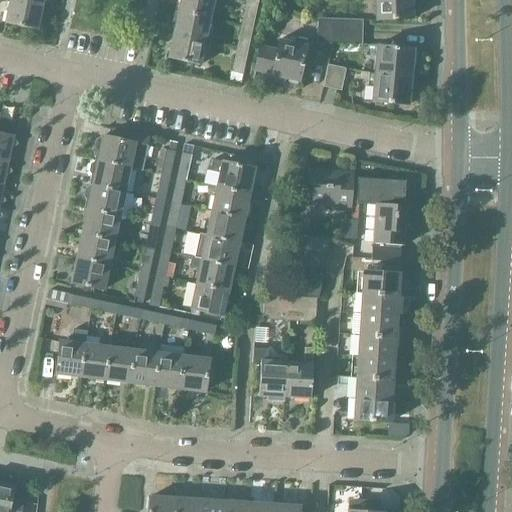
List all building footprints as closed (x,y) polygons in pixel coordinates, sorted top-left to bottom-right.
[(41,7),(10,0),(5,24),(36,31),(41,7)] [(180,0),(178,12),(209,19),(213,0),(180,0)] [(411,0),(374,0),(376,21),(412,20),(411,0)] [(241,26),(252,28),(257,5),(246,2),(241,26)] [(178,12),(173,35),(204,42),(209,19),(178,12)] [(316,44),(331,44),(332,32),(332,19),(317,19),(316,44)] [(332,19),(332,32),(362,33),(362,20),(332,19)] [(236,49),(247,51),(252,28),(241,26),(236,49)] [(332,32),(331,44),(361,45),(362,33),(332,32)] [(204,42),(173,35),(168,59),(199,66),(204,42)] [(278,83),(281,84),(284,84),(286,83),(287,80),(301,83),(308,47),(280,41),(278,51),(261,48),(256,71),(273,75),(272,77),(277,78),(277,81),(278,83)] [(377,46),(374,74),(410,77),(413,49),(377,46)] [(247,51),(236,49),(231,73),(242,75),(247,51)] [(322,88),(340,91),(345,69),(327,66),(322,88)] [(373,87),(371,102),(407,106),(410,77),(374,74),(368,73),(367,87),(373,87)] [(11,122),(5,121),(2,133),(8,134),(11,122)] [(97,161),(129,168),(141,171),(149,137),(117,130),(115,139),(102,137),(102,139),(99,138),(95,140),(94,147),(96,151),(99,152),(97,161)] [(0,155),(9,157),(10,149),(17,144),(13,138),(13,136),(8,134),(2,133),(0,132),(0,155)] [(160,175),(170,177),(175,153),(165,151),(165,154),(159,152),(156,166),(162,167),(160,175)] [(176,178),(186,181),(191,156),(182,154),(176,178)] [(0,184),(2,185),(4,176),(11,172),(7,165),(9,157),(0,155),(0,184)] [(254,169),(212,160),(209,171),(220,173),(216,187),(248,194),(254,169)] [(92,186),(124,193),(129,168),(97,161),(97,163),(94,162),(90,165),(89,171),(91,175),(94,176),(92,186)] [(350,211),(351,203),(352,181),(353,172),(307,169),(306,186),(312,186),(310,209),(350,211)] [(155,199),(165,201),(170,177),(160,175),(155,199)] [(176,178),(171,203),(181,205),(186,181),(176,178)] [(351,203),(374,205),(374,204),(403,206),(404,184),(371,182),(371,180),(357,179),(357,181),(352,181),(351,203)] [(92,186),(87,210),(119,217),(124,193),(92,186)] [(248,194),(216,187),(211,211),(243,218),(248,194)] [(155,199),(150,223),(159,226),(165,201),(155,199)] [(181,205),(171,203),(166,227),(176,229),(181,205)] [(409,206),(403,206),(374,204),(374,205),(370,261),(399,263),(400,246),(403,246),(405,227),(408,227),(409,206)] [(87,210),(81,234),(113,241),(119,217),(87,210)] [(238,242),(243,218),(211,211),(206,236),(238,242)] [(144,248),(154,250),(159,226),(150,223),(144,248)] [(166,227),(160,251),(170,253),(176,229),(166,227)] [(81,234),(76,258),(108,265),(113,241),(81,234)] [(206,236),(201,260),(233,267),(238,242),(206,236)] [(302,236),(301,249),(326,254),(329,242),(329,241),(310,237),(302,236)] [(139,272),(149,274),(154,250),(144,248),(139,272)] [(155,275),(165,277),(170,253),(160,251),(155,275)] [(108,265),(76,258),(71,283),(103,290),(108,265)] [(227,291),(233,267),(201,260),(192,258),(190,267),(199,269),(196,284),(227,291)] [(397,295),(398,274),(362,271),(361,293),(397,295)] [(149,274),(139,272),(133,298),(143,300),(149,274)] [(308,273),(303,295),(318,299),(322,276),(308,273)] [(165,277),(155,275),(149,301),(159,303),(165,277)] [(222,316),(227,291),(196,284),(190,309),(222,316)] [(395,316),(397,295),(361,293),(360,314),(395,316)] [(67,304),(91,309),(93,300),(68,295),(67,304)] [(316,299),(264,296),(263,320),(276,320),(277,301),(290,302),(289,309),(315,311),(316,299)] [(93,300),(91,309),(116,315),(117,306),(93,300)] [(277,301),(276,320),(315,323),(315,311),(289,309),(290,302),(277,301)] [(116,315),(140,320),(142,311),(117,306),(116,315)] [(140,320),(164,325),(166,316),(142,311),(140,320)] [(394,338),(395,316),(360,314),(358,335),(394,338)] [(166,316),(164,325),(188,330),(190,321),(166,316)] [(190,321),(188,330),(213,335),(215,326),(190,321)] [(393,359),(394,338),(358,335),(357,356),(393,359)] [(55,374),(81,377),(85,345),(59,342),(55,374)] [(81,377),(105,380),(109,348),(85,345),(81,377)] [(105,380),(130,383),(134,351),(109,348),(105,380)] [(283,397),(284,397),(287,362),(267,361),(267,349),(253,348),(252,365),(260,366),(258,395),(268,396),(268,400),(283,401),(283,397)] [(130,383),(154,386),(158,354),(134,351),(130,383)] [(154,386),(179,389),(183,357),(158,354),(154,386)] [(391,380),(393,359),(357,356),(355,378),(391,380)] [(183,357),(179,389),(204,392),(208,360),(183,357)] [(287,362),(284,397),(310,399),(312,363),(287,362)] [(390,401),(391,380),(355,378),(354,399),(390,401)] [(354,399),(352,421),(388,423),(390,401),(354,399)] [(0,484),(0,511),(21,511),(24,499),(12,497),(14,487),(0,484)] [(173,511),(174,499),(149,497),(147,511),(173,511)] [(173,511),(198,511),(199,500),(174,499),(173,511)] [(198,511),(223,511),(224,502),(199,500),(198,511)] [(247,511),(248,503),(224,502),(223,511),(247,511)] [(247,511),(272,511),(273,505),(248,503),(247,511)]
